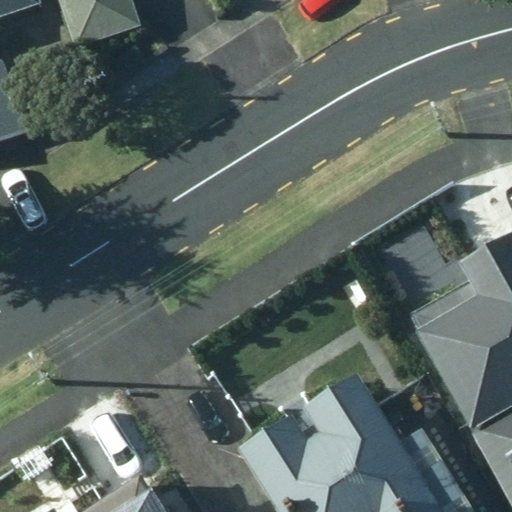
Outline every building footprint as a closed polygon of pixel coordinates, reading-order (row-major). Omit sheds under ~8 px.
[(0,0),(0,23),(35,9),(31,0),(0,0)] [(126,0),(52,0),(71,53),(137,29),(126,0)] [(0,72),(0,144),(23,136),(0,72)] [(511,234),(506,224),(451,254),(463,276),(403,311),(488,460),(511,446),(511,234)] [(347,366),(228,441),(273,511),(469,511),(412,422),(392,435),(347,366)] [(52,511),(45,499),(24,511),(160,511),(131,465),(57,511),(52,511)]
